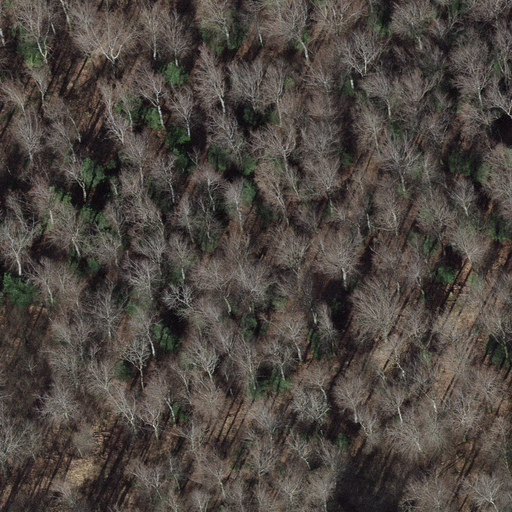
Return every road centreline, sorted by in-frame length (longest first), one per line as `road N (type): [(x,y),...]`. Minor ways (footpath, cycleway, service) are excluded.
road 1 (track): [(511,286),(273,407),(0,501)]
road 2 (track): [(165,0),(0,117)]
